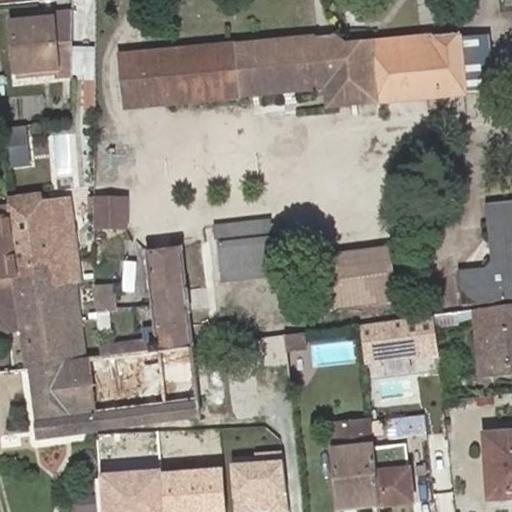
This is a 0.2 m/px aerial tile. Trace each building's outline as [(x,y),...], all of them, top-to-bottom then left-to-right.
[(72,17),(72,10),(11,17),(11,22),(72,17)] [(58,75),(73,73),(72,17),(11,22),(16,72),(58,68),(58,73),(58,75)] [(338,34),(120,54),(124,108),(327,89),(332,108),(467,94),(462,35),(364,45),(338,34)] [(17,76),(58,73),(58,68),(16,72),(17,76)] [(26,127),(4,130),(5,145),(27,142),(26,127)] [(58,284),(83,282),(74,216),(72,198),(12,205),(13,216),(18,265),(55,260),(58,284)] [(129,198),(97,198),(97,228),(97,260),(129,259),(129,229),(129,198)] [(511,203),(483,206),(488,258),(500,269),(492,278),(482,269),(457,270),(461,307),(511,301),(511,203)] [(13,216),(12,205),(0,205),(0,275),(19,273),(18,265),(13,216)] [(217,241),(252,238),(273,235),(271,220),(243,222),(216,225),(217,241)] [(222,280),(272,276),(276,275),(273,239),(253,241),(219,244),(222,280)] [(103,357),(194,347),(187,247),(151,251),(152,276),(143,277),(146,311),(155,310),(157,340),(101,345),(103,357)] [(320,310),(396,300),(390,248),(314,259),(320,310)] [(500,269),(488,258),(485,257),(477,265),(482,269),(492,278),(500,269)] [(29,366),(92,358),(90,343),(72,345),(72,348),(63,349),(62,339),(83,337),(79,305),(60,307),(58,284),(55,260),(18,265),(19,273),(23,313),(29,366)] [(19,273),(0,275),(0,304),(4,334),(25,332),(23,313),(19,273)] [(72,345),(90,343),(88,321),(84,288),(83,282),(58,284),(60,307),(79,305),(83,337),(62,339),(63,349),(72,348),(72,345)] [(97,289),(99,313),(116,312),(115,288),(97,289)] [(511,304),(476,310),(478,330),(488,329),(488,341),(479,341),(482,376),(511,373),(511,304)] [(434,315),(359,324),(364,367),(439,357),(434,315)] [(210,337),(230,334),(229,324),(210,327),(210,337)] [(303,351),(301,333),(285,335),(287,353),(303,351)] [(319,362),(359,356),(357,337),(317,342),(319,362)] [(99,410),(92,358),(29,366),(37,441),(72,437),(72,434),(101,430),(99,410)] [(0,391),(27,388),(24,366),(0,369),(0,391)] [(101,430),(199,419),(196,399),(99,410),(101,430)] [(331,425),(339,510),(380,506),(374,446),(371,421),(331,425)] [(511,432),(485,434),(488,499),(511,497),(511,432)] [(374,446),(380,506),(415,503),(412,468),(409,443),(374,446)] [(286,511),(283,462),(229,466),(232,511),(286,511)] [(228,511),(225,469),(164,473),(167,511),(228,511)] [(164,511),(162,470),(101,475),(103,511),(164,511)]
